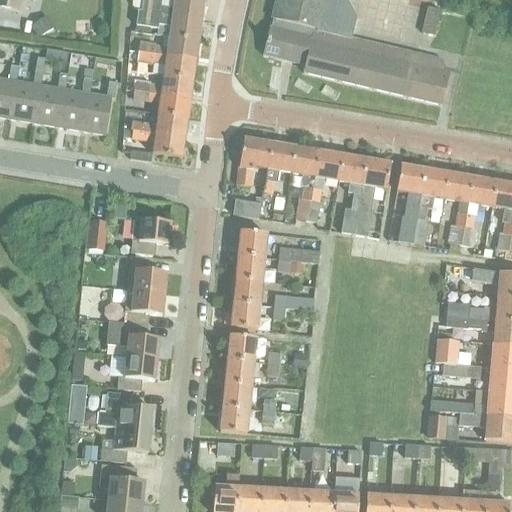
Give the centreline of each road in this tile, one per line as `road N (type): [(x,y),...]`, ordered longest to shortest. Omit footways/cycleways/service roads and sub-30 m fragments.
road 1 (residential): [(209,192),(174,511)]
road 2 (residential): [(511,154),(218,107)]
road 3 (residential): [(209,192),(0,158)]
